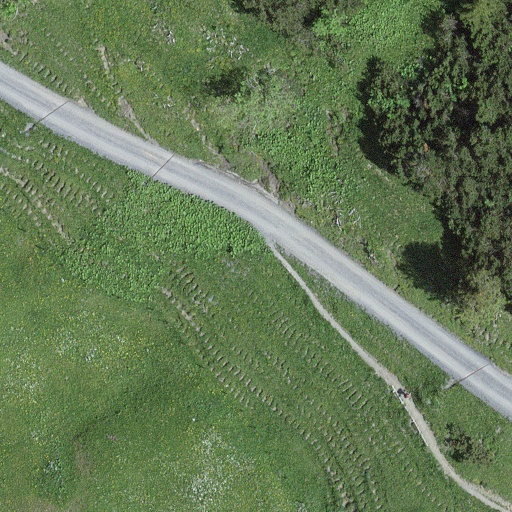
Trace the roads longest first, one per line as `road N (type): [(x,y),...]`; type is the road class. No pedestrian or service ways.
road 1 (track): [(239,201),(511,398)]
road 2 (residential): [(0,76),(239,201)]
